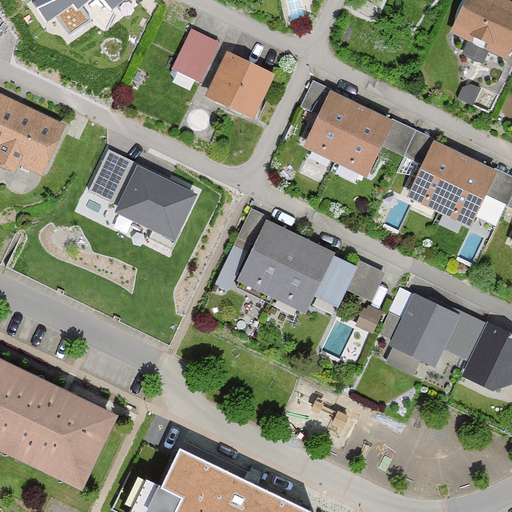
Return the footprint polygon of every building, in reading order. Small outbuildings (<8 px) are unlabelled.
[(36,0),(33,2),(46,23),(73,4),(77,10),(88,0),(101,0),(111,11),(123,0),(36,0)] [(511,3),(505,0),(471,0),(455,35),(477,45),(479,39),(495,47),(492,53),(511,62),(511,3)] [(225,51),(194,36),(177,71),(208,86),(225,51)] [(284,79),(235,56),(215,98),(265,121),(284,79)] [(338,167),(365,109),(313,85),(301,110),(320,119),(305,151),(338,167)] [(31,167),(54,177),(76,126),(0,93),(0,154),(5,157),(2,164),(28,175),(31,167)] [(365,109),(338,167),(371,181),(385,150),(406,159),(418,134),(365,109)] [(467,157),(418,134),(406,159),(425,168),(409,203),(437,218),(467,157)] [(511,199),(511,178),(467,157),(437,218),(470,233),(487,199),(507,209),(511,199)] [(194,202),(139,175),(118,219),(174,245),(194,202)] [(282,303),(308,240),(272,225),(246,289),(282,303)] [(308,240),(282,303),(315,317),(322,299),(350,310),(366,271),(341,261),(344,254),(308,240)] [(511,338),(420,299),(409,322),(393,315),(383,340),(398,347),(396,351),(443,371),(451,355),(477,366),(472,379),(511,396),(511,338)] [(132,419),(0,357),(0,447),(97,493),(132,419)] [(302,511),(176,452),(147,511),(148,511),(302,511)]
